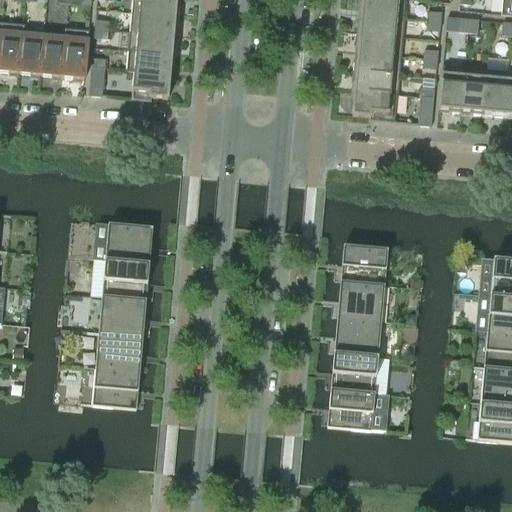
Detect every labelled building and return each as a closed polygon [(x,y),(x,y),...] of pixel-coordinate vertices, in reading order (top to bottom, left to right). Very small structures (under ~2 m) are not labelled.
[(167,0),(132,0),(131,16),(177,20),(178,9),(175,9),(176,1),(167,0)] [(380,0),(359,0),(358,9),(361,10),(360,17),(403,21),(405,2),(380,0)] [(511,0),(501,0),(500,18),(511,19),(511,0)] [(427,15),(426,23),(439,25),(440,16),(427,15)] [(131,16),(129,35),(173,39),(173,31),(176,31),(177,20),(131,16)] [(357,25),(356,36),(402,40),(403,21),(360,17),(359,25),(357,25)] [(469,22),(459,21),(457,35),(468,36),(469,22)] [(477,23),(469,22),(468,36),(476,36),(477,23)] [(108,24),(94,23),(94,32),(107,33),(108,24)] [(439,25),(426,23),(425,32),(438,33),(439,25)] [(511,26),(502,25),(500,39),(511,39),(511,26)] [(21,28),(0,26),(0,28),(0,74),(17,76),(21,28)] [(23,28),(21,28),(17,76),(39,78),(43,33),(23,31),(23,28)] [(44,33),(43,33),(39,78),(60,80),(65,32),(64,32),(63,42),(44,40),(44,33)] [(88,34),(65,32),(60,80),(83,82),(88,34)] [(107,33),(94,32),(93,41),(106,42),(107,33)] [(129,35),(127,54),(173,58),(174,47),(172,47),(173,39),(129,35)] [(356,36),(355,48),(357,48),(356,56),(400,60),(402,40),(356,36)] [(423,53),(423,62),(436,63),(437,54),(423,53)] [(127,54),(125,74),(169,77),(170,69),(172,70),(173,58),(127,54)] [(353,63),(352,75),(398,79),(400,60),(356,56),(356,63),(353,63)] [(91,61),(90,70),(104,72),(105,63),(91,61)] [(486,73),(482,116),(491,117),(490,119),(503,121),(503,118),(507,75),(508,63),(487,61),(486,73)] [(436,63),(423,62),(422,70),(435,72),(436,63)] [(441,69),(437,112),(448,113),(447,116),(460,117),(460,114),(464,71),(441,69)] [(101,100),(104,72),(90,70),(88,99),(101,100)] [(464,71),(460,114),(469,115),(469,117),(482,119),(482,116),(486,73),(464,71)] [(125,74),(133,75),(131,103),(149,105),(150,101),(167,102),(169,77),(125,74)] [(511,74),(507,75),(503,118),(511,118),(511,120),(511,121),(511,74)] [(352,75),(351,86),(354,86),(353,94),(397,98),(398,79),(352,75)] [(419,100),(432,101),(433,92),(420,91),(419,100)] [(353,94),(351,119),(368,120),(368,124),(394,127),(397,98),(353,94)] [(432,101),(419,100),(416,129),(430,130),(432,101)] [(151,231),(108,227),(104,263),(148,267),(151,231)] [(386,253),(343,249),(339,285),(383,289),(386,253)] [(511,264),(492,262),(489,299),(511,300),(511,264)] [(148,267),(104,263),(101,300),(145,304),(148,267)] [(383,289),(339,285),(336,321),(380,325),(383,289)] [(511,300),(489,299),(486,335),(511,337),(511,300)] [(145,304),(101,300),(98,336),(142,340),(145,304)] [(380,325),(336,321),(333,357),(377,361),(380,325)] [(511,337),(486,335),(483,371),(511,373),(511,337)] [(142,340),(98,336),(94,372),(138,376),(142,340)] [(13,351),(12,363),(21,364),(22,351),(13,351)] [(377,361),(333,357),(329,394),(373,398),(377,361)] [(511,373),(483,371),(479,407),(511,410),(511,373)] [(138,376),(94,372),(91,408),(135,412),(138,376)] [(373,398),(329,394),(326,430),(370,434),(373,398)] [(511,410),(479,407),(476,443),(511,446),(511,410)]
